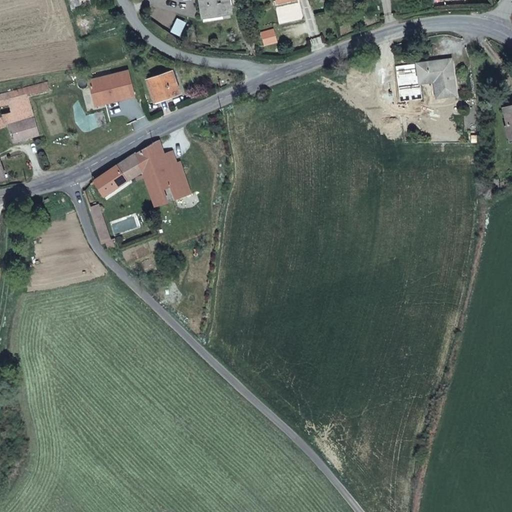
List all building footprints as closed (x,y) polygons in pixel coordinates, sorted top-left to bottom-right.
[(228,0),(199,0),(202,17),(222,14),(230,12),(228,0)] [(222,14),(202,17),(203,22),(223,19),(222,14)] [(452,60),(440,62),(441,69),(452,68),(452,60)] [(441,69),(440,62),(418,65),(420,83),(435,81),(437,97),(456,95),(452,68),(441,69)] [(128,72),(89,81),(94,101),(111,97),(112,101),(134,96),(128,72)] [(179,94),(172,72),(147,81),(154,102),(179,94)] [(50,91),(48,83),(27,88),(29,96),(50,91)] [(29,96),(27,88),(0,94),(0,107),(3,117),(5,124),(6,124),(9,123),(34,116),(29,96)] [(111,97),(94,101),(95,105),(112,101),(111,97)] [(511,139),(511,106),(503,109),(511,140),(511,139)] [(35,119),(34,116),(9,123),(9,126),(35,119)] [(39,134),(35,119),(9,126),(13,142),(39,134)] [(167,168),(158,142),(138,154),(143,171),(156,207),(178,200),(191,195),(180,163),(167,168)] [(173,153),(163,156),(167,168),(177,164),(173,153)] [(143,171),(138,154),(118,167),(126,181),(143,171)] [(126,181),(118,167),(95,182),(104,196),(126,181)] [(102,245),(111,242),(98,206),(90,209),(102,245)]
